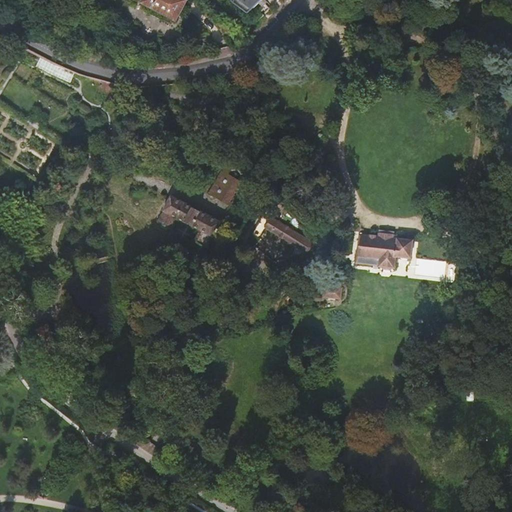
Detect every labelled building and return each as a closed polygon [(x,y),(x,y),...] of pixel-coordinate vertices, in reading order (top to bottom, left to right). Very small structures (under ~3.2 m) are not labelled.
[(176,20),(187,0),(186,0),(144,0),(143,3),(176,20)] [(243,0),(255,10),(263,0),(243,0)] [(129,87),(105,81),(102,90),(116,94),(115,97),(123,99),(122,101),(124,101),(129,87)] [(188,179),(194,170),(179,162),(173,171),(188,179)] [(227,176),(215,197),(225,203),(238,181),(232,178),(233,175),(230,173),(228,177),(227,176)] [(208,249),(214,238),(218,240),(226,227),(221,224),(221,223),(172,197),(158,223),(172,230),(178,220),(200,231),(194,242),(208,249)] [(271,218),(264,229),(256,225),(249,237),(259,242),(266,230),(296,248),(290,259),(304,253),(311,241),(271,218)] [(363,242),(361,258),(381,260),(379,268),(382,267),(385,271),(391,271),(393,269),(395,269),(396,258),(413,259),(414,242),(394,239),(394,237),(380,236),(380,238),(360,236),(360,242),(363,242)] [(381,260),(361,258),(358,258),(357,265),(379,268),(381,260)] [(342,289),(326,287),(325,297),(341,299),(342,289)] [(41,348),(45,347),(56,343),(49,327),(38,331),(42,339),(37,341),(41,348)] [(46,350),(45,347),(41,348),(37,341),(34,343),(37,350),(39,353),(46,350)] [(293,493),(296,492),(299,495),(302,492),(298,489),(298,487),(294,484),(292,486),(290,484),(289,483),(287,485),(290,488),(290,491),(293,493)]
